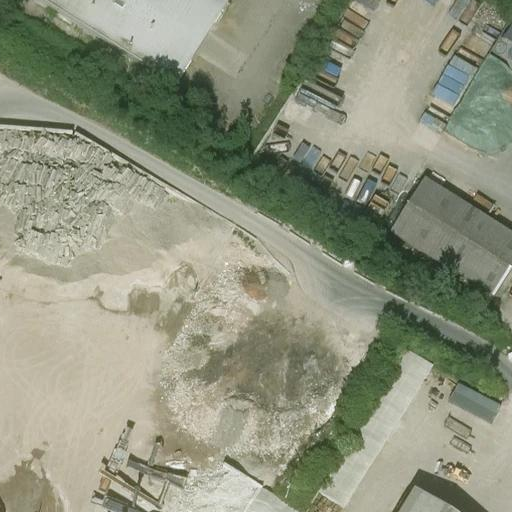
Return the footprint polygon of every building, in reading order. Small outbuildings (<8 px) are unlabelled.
[(228,5),(219,0),(31,0),(175,90),(228,5)] [(432,154),(421,148),(415,158),(425,164),(426,164),(432,154)] [(425,164),(385,233),(390,236),(424,183),(425,183),(433,169),(426,164),(425,164)] [(424,183),(390,236),(440,269),(475,216),(425,183),(424,183)] [(511,270),(511,239),(475,216),(440,269),(492,302),(511,270)] [(406,358),(319,496),(343,511),(430,373),(406,358)] [(438,511),(413,497),(403,511),(438,511)]
